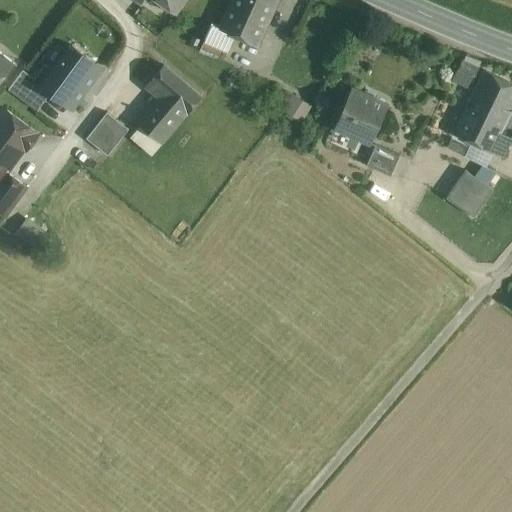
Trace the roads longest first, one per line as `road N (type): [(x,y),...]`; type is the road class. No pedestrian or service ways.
road 1 (track): [(292,511),(511,259)]
road 2 (secondary): [(511,53),(391,0)]
